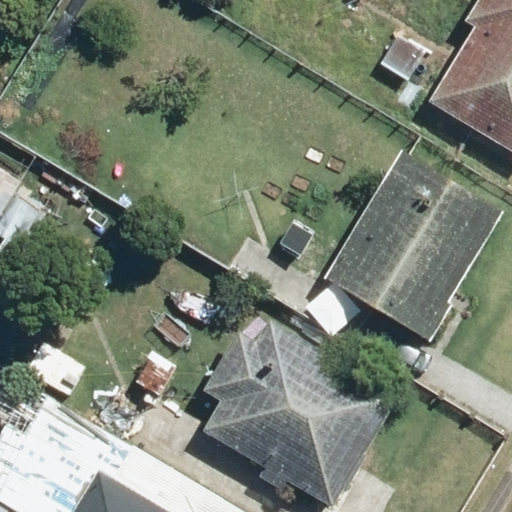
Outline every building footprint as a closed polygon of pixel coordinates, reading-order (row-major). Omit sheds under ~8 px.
[(426,112),(511,163),(511,0),(482,0),(465,29),(473,35),(426,112)] [(399,159),(322,287),(368,322),(429,349),(503,221),(446,197),(399,159)] [(0,226),(24,186),(0,171),(0,226)] [(201,440),(327,511),(333,511),(397,401),(266,327),(253,349),(237,340),(203,399),(219,409),(201,440)] [(33,407),(0,388),(0,431),(15,440),(33,407)] [(149,511),(95,480),(76,511),(149,511)]
